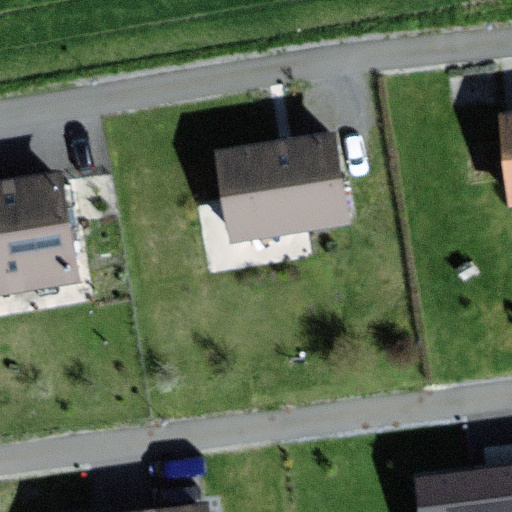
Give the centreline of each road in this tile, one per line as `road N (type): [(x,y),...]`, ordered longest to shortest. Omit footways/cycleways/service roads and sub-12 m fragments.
road 1 (residential): [(0,116),(339,62),(511,48)]
road 2 (residential): [(511,397),(0,464)]
